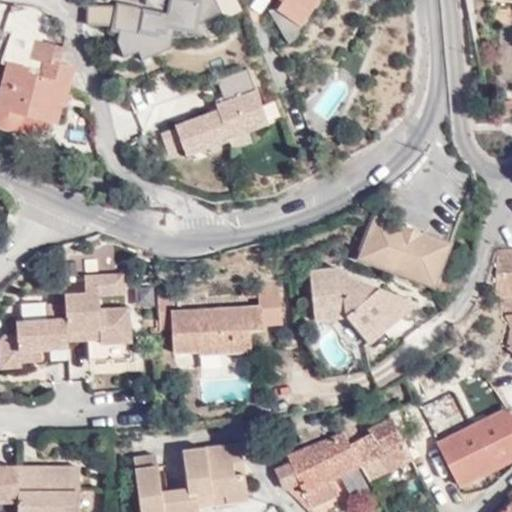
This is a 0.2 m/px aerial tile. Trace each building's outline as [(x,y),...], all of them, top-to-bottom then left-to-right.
[(87,6),(88,22),(116,24),(115,27),(140,33),(142,27),(155,31),(158,26),(166,28),(169,24),(193,31),(201,4),(188,0),(173,0),(170,11),(162,9),(161,13),(133,6),(133,4),(116,0),(114,6),(87,6)] [(217,14),(243,4),(240,0),(215,0),(213,1),(217,14)] [(274,0),(268,8),(288,42),(300,25),(278,6),(282,1),(280,0),(274,0)] [(278,6),(300,25),(318,0),(280,0),(282,1),(278,6)] [(53,22),(10,9),(4,27),(12,31),(3,60),(8,62),(0,91),(0,125),(3,127),(11,127),(18,122),(21,114),(57,123),(64,99),(65,100),(74,67),(58,62),(63,45),(47,41),(53,22)] [(252,69),(216,80),(225,108),(160,129),(169,157),(185,152),(187,159),(272,133),(252,69)] [(437,287),(450,242),(376,219),(361,262),(437,287)] [(511,250),(497,252),(496,275),(511,272),(511,250)] [(341,271),(310,275),(315,324),(350,321),(371,346),(416,307),(343,279),(341,271)] [(511,272),(496,275),(496,299),(503,298),(511,297),(511,272)] [(81,297),(65,297),(66,325),(67,338),(94,336),(95,348),(95,353),(125,352),(126,322),(95,323),(95,312),(96,304),(123,304),(124,280),(83,280),(81,297)] [(262,310),(172,314),(172,317),(174,359),(253,356),(252,333),(263,333),(263,328),(282,327),(281,288),(261,290),(262,310)] [(511,297),(503,298),(505,317),(510,329),(506,348),(511,352),(511,297)] [(127,313),(95,312),(95,323),(126,322),(127,313)] [(162,333),(173,332),(172,317),(161,318),(162,333)] [(39,354),(66,353),(66,348),(67,338),(66,325),(11,326),(11,337),(2,336),(2,341),(0,341),(0,373),(15,374),(15,367),(15,355),(39,354)] [(307,344),(327,345),(327,327),(306,326),(307,344)] [(67,338),(66,348),(95,348),(94,336),(67,338)] [(39,369),(39,354),(15,355),(15,367),(39,369)] [(428,394),(441,419),(486,397),(475,373),(428,394)] [(367,440),(349,447),(357,469),(370,485),(428,458),(418,436),(423,433),(412,413),(365,435),(367,440)] [(458,492),(511,461),(511,417),(508,414),(436,450),(458,492)] [(295,446),(285,421),(263,425),(274,455),(295,446)] [(349,447),(341,435),(285,463),(288,470),(281,472),(289,490),(296,488),(308,511),(335,499),(328,484),(357,469),(349,447)] [(234,511),(248,510),(244,483),(229,484),(227,469),(243,467),(240,447),(176,457),(176,486),(177,500),(158,504),(155,489),(151,461),(125,466),(133,511),(234,511)] [(229,484),(244,483),(243,467),(227,469),(229,484)] [(0,510),(7,510),(8,471),(0,471),(0,510)] [(69,511),(69,473),(8,471),(7,510),(7,511),(69,511)] [(176,486),(155,489),(158,504),(177,500),(176,486)]
